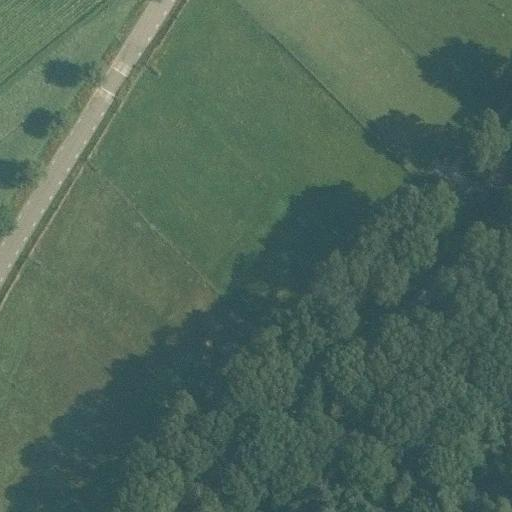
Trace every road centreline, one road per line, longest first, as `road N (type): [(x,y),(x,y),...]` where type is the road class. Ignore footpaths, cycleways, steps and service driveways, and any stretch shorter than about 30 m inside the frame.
road 1 (unclassified): [(164,511),(410,321),(511,223)]
road 2 (tertiary): [(0,268),(159,0)]
